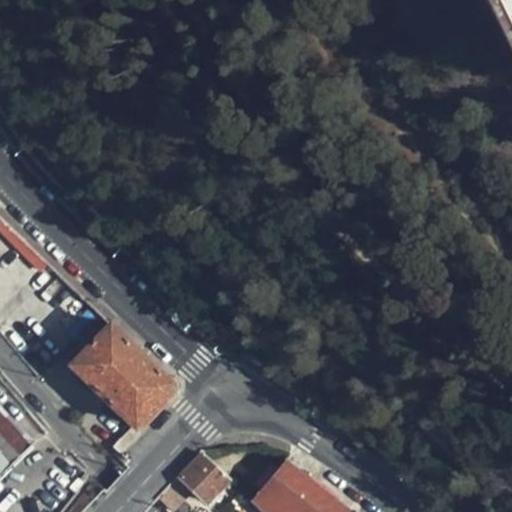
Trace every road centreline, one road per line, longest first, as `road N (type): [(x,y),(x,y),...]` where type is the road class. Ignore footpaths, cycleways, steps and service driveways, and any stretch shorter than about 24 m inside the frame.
road 1 (tertiary): [(0,168),(66,240),(228,387)]
road 2 (tertiary): [(228,387),(312,434),(405,511)]
road 3 (tertiary): [(115,511),(228,387)]
